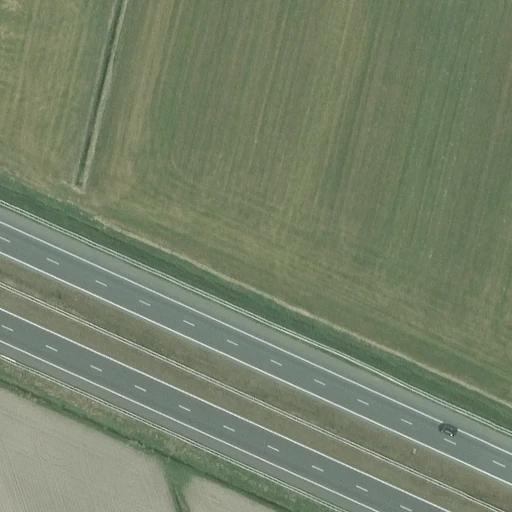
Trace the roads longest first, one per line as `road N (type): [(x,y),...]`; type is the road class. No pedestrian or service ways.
road 1 (motorway): [(511,457),(0,226)]
road 2 (motorway): [(0,317),(435,511)]
